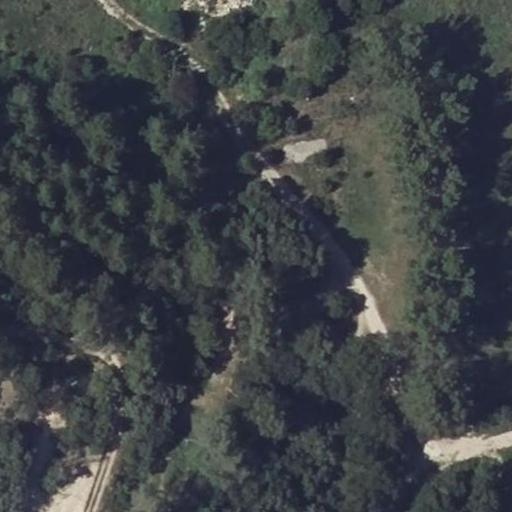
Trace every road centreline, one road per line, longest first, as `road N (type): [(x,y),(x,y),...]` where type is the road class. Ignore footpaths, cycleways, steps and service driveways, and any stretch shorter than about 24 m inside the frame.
road 1 (track): [(95,0),(204,72),(367,319),(415,428),(398,478)]
road 2 (track): [(0,332),(104,351),(120,380),(122,424),(93,511)]
road 3 (track): [(268,286),(246,292),(225,330),(184,511)]
road 4 (track): [(398,478),(365,444),(317,311),(268,286)]
road 5 (track): [(511,437),(459,449),(398,478),(383,511)]
